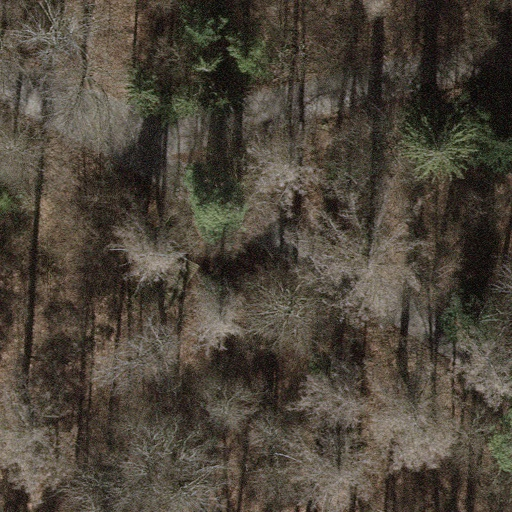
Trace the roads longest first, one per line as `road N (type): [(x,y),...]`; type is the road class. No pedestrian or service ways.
road 1 (track): [(0,68),(133,136),(511,393)]
road 2 (track): [(511,50),(133,136)]
